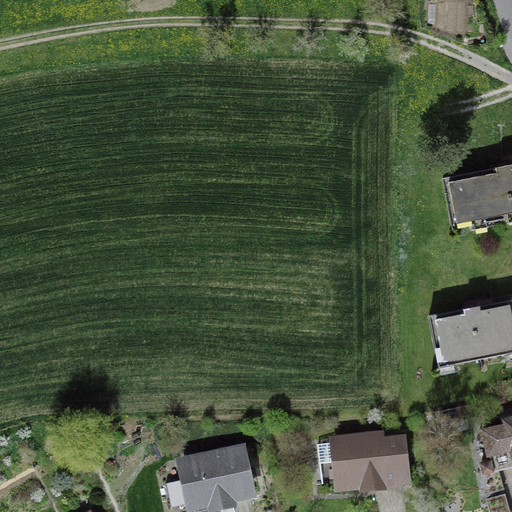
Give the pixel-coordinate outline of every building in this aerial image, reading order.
[(511,165),(442,180),(452,230),(511,218),(511,165)] [(439,368),(511,353),(511,301),(429,317),(439,368)] [(511,424),(483,432),(491,464),(511,459),(511,424)] [(378,437),(317,445),(319,463),(338,461),(340,485),(362,483),(362,488),(404,483),(400,442),(379,444),(378,437)] [(233,505),(231,497),(250,493),(241,451),(182,463),(185,479),(165,483),(171,508),(209,501),(211,509),(233,505)] [(441,500),(441,511),(509,511),(505,494),(481,500),(479,491),(441,500)]
